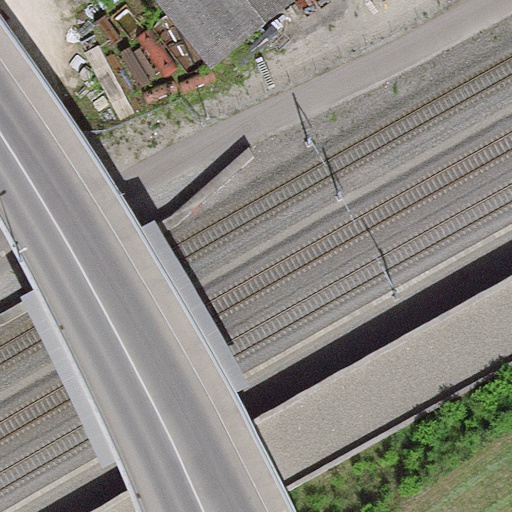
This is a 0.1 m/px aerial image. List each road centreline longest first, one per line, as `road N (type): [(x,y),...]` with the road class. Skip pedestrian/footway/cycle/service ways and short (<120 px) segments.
road 1 (unclassified): [(458,0),(0,241)]
road 2 (primary): [(204,511),(66,237),(0,136)]
